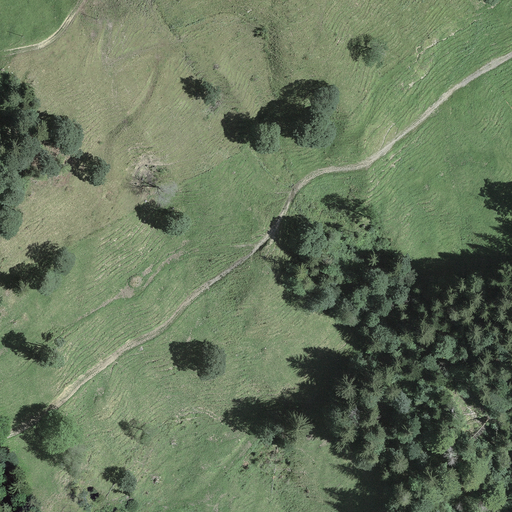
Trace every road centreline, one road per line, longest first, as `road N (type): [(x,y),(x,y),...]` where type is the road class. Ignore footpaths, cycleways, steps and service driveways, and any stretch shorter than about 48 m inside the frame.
road 1 (track): [(511,54),(469,78),(372,159),(308,178),(266,241),(161,329),(0,437)]
road 2 (track): [(163,511),(204,492),(263,426),(321,397),(380,292),(511,256)]
